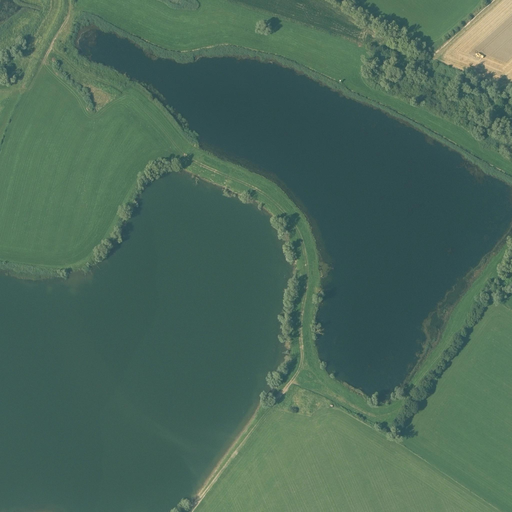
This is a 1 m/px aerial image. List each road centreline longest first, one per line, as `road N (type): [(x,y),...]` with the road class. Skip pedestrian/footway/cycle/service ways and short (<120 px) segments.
road 1 (track): [(190,511),(299,368),(305,261),(293,224),(265,194),(176,153),(138,161)]
road 2 (track): [(182,155),(130,96),(49,49),(68,0)]
